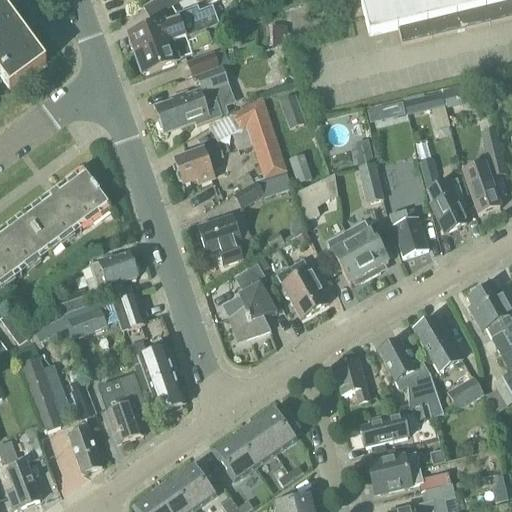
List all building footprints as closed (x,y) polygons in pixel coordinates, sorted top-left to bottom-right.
[(511,0),(359,0),(369,39),(398,32),(402,48),(511,21),(511,0)] [(177,18),(179,24),(164,29),(163,27),(129,40),(130,42),(128,46),(130,53),(135,54),(137,59),(181,43),(193,39),(206,35),(221,29),(214,9),(201,14),(199,10),(177,18)] [(0,18),(0,80),(9,94),(46,67),(7,14),(0,18)] [(187,60),(181,43),(137,59),(139,65),(136,68),(138,75),(143,76),(144,79),(177,66),(177,65),(187,60)] [(219,71),(214,57),(186,67),(191,82),(219,71)] [(226,98),(224,93),(230,91),(223,71),(197,80),(202,95),(187,101),(186,97),(172,102),(174,106),(156,112),(160,122),(158,125),(160,133),(164,134),(165,136),(196,124),(196,123),(207,119),(205,114),(219,108),(217,102),(226,98)] [(451,92),(441,94),(446,112),(456,110),(451,92)] [(431,112),(443,109),(440,96),(404,105),(407,118),(431,112)] [(253,149),(264,183),(286,175),(262,102),(232,119),(240,133),(233,137),(238,153),(253,149)] [(290,133),(304,128),(294,102),(281,106),(290,133)] [(393,108),(396,121),(406,119),(402,105),(393,108)] [(483,139),(494,184),(508,180),(497,135),(483,139)] [(207,167),(223,162),(218,149),(203,155),(202,154),(174,165),(183,188),(196,183),(197,188),(213,183),(207,167)] [(298,188),(311,183),(302,160),(289,165),(298,188)] [(430,197),(433,209),(431,209),(445,238),(468,227),(455,201),(464,196),(460,183),(440,193),(438,183),(433,164),(421,167),(426,186),(428,185),(430,197)] [(360,172),(369,209),(386,205),(377,168),(360,172)] [(83,180),(68,191),(91,221),(106,211),(109,215),(111,213),(82,174),(80,176),(83,180)] [(286,175),(264,183),(256,185),(257,187),(234,200),(242,212),(264,199),(266,203),(293,194),(286,175)] [(479,220),(499,213),(489,186),(489,187),(485,175),(466,182),(470,193),(479,220)] [(304,219),(302,220),(305,227),(320,221),(318,214),(329,206),(339,203),(335,179),(296,199),(304,219)] [(77,232),(91,221),(68,191),(54,201),(77,232)] [(54,201),(39,212),(62,243),(77,232),(54,201)] [(49,253),(62,243),(39,212),(26,221),(23,217),(22,218),(50,257),(52,256),(49,253)] [(402,263),(428,254),(418,224),(408,227),(405,216),(389,220),(393,231),(393,232),(402,263)] [(23,223),(10,233),(33,264),(46,254),(49,259),(50,257),(22,218),(20,220),(23,223)] [(206,257),(217,253),(223,270),(242,264),(236,246),(240,245),(232,221),(198,233),(206,257)] [(364,226),(346,236),(371,282),(380,277),(378,272),(388,267),(370,234),(369,235),(364,226)] [(33,264),(10,233),(0,240),(0,249),(18,275),(33,264)] [(371,282),(346,236),(337,241),(342,250),(331,256),(349,288),(359,283),(361,287),(371,282)] [(0,249),(0,280),(4,285),(18,275),(0,249)] [(90,298),(97,296),(108,292),(108,293),(137,282),(135,279),(137,277),(135,270),(132,270),(128,259),(113,264),(112,261),(99,266),(99,267),(86,272),(88,279),(91,277),(93,284),(86,286),(90,298)] [(289,272),(314,316),(328,308),(316,286),(317,283),(315,278),(311,277),(309,274),(308,274),(303,265),(289,272)] [(233,279),(244,298),(238,301),(243,314),(228,323),(237,347),(270,336),(263,324),(275,318),(260,291),(268,286),(257,266),(233,279)] [(301,323),(314,316),(289,272),(276,280),(283,293),(282,297),(284,301),(289,302),(301,323)] [(493,291),(481,298),(511,354),(511,327),(508,321),(511,318),(511,317),(500,296),(497,298),(493,291)] [(85,293),(60,302),(60,304),(53,307),(58,319),(90,308),(85,293)] [(511,354),(481,298),(468,305),(472,312),(468,314),(481,336),(486,333),(506,371),(511,368),(511,354)] [(117,322),(140,314),(136,300),(112,308),(117,322)] [(106,330),(118,326),(112,310),(101,315),(98,307),(88,311),(67,319),(75,342),(107,332),(106,330)] [(146,329),(140,314),(117,322),(122,335),(128,333),(128,335),(146,329)] [(0,324),(19,351),(30,342),(11,316),(0,324)] [(62,321),(34,336),(40,347),(47,343),(53,354),(73,342),(62,321)] [(435,323),(414,335),(435,371),(455,359),(450,351),(452,350),(445,337),(443,337),(435,323)] [(0,365),(9,358),(0,345),(0,365)] [(428,378),(423,369),(414,374),(411,369),(399,345),(389,350),(388,348),(380,353),(381,354),(378,356),(394,386),(403,381),(408,390),(407,391),(407,392),(408,407),(408,413),(414,412),(426,409),(429,421),(430,423),(442,420),(428,378)] [(15,354),(21,371),(45,436),(62,430),(38,364),(32,347),(15,354)] [(138,362),(141,369),(142,369),(149,389),(174,381),(173,379),(176,377),(169,358),(165,357),(164,353),(138,362)] [(369,408),(365,393),(357,366),(334,372),(341,399),(355,395),(359,411),(369,408)] [(183,409),(174,381),(149,389),(142,369),(141,369),(133,372),(142,396),(150,393),(158,417),(161,416),(163,419),(182,413),(180,410),(183,409)] [(511,383),(510,380),(495,388),(507,410),(511,407),(511,383)] [(447,397),(458,414),(483,399),(473,382),(447,397)] [(71,397),(81,422),(94,417),(84,391),(71,397)] [(127,399),(104,407),(108,418),(107,418),(118,448),(142,440),(132,410),(131,410),(127,399)] [(429,421),(426,409),(414,412),(417,424),(429,421)] [(274,414),(254,428),(275,458),(295,444),(274,414)] [(363,442),(360,442),(361,450),(365,449),(366,453),(393,446),(407,443),(402,422),(388,426),(388,425),(361,432),(363,442)] [(87,433),(85,428),(81,430),(83,434),(68,439),(81,478),(101,471),(87,433)] [(255,472),(275,458),(254,428),(234,442),(255,472)] [(255,472),(234,442),(214,456),(234,486),(255,472)] [(15,463),(10,446),(0,449),(0,461),(2,467),(15,463)] [(429,457),(433,469),(445,466),(442,453),(429,457)] [(371,484),(419,472),(415,457),(403,460),(367,469),(371,484)] [(12,511),(23,511),(40,506),(25,469),(8,475),(15,495),(7,498),(12,511)] [(197,511),(215,500),(212,497),(194,470),(173,484),(192,511),(197,511)] [(288,477),(292,484),(302,477),(297,470),(288,477)] [(419,472),(371,484),(375,499),(422,488),(419,472)] [(292,484),(288,477),(278,484),(282,491),(292,484)] [(162,511),(192,511),(173,484),(153,498),(162,511)] [(451,489),(450,489),(448,490),(421,496),(424,509),(433,506),(433,508),(444,505),(444,506),(454,504),(451,489)] [(275,504),(276,508),(293,504),(291,494),(275,504)] [(162,511),(153,498),(133,511),(162,511)] [(275,508),(275,511),(312,511),(310,500),(293,504),(276,508),(275,508)]
